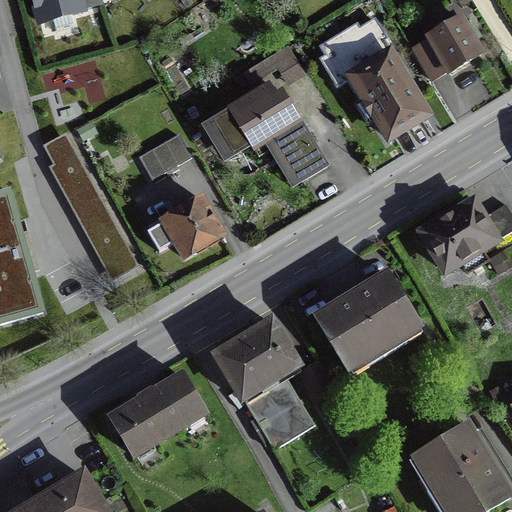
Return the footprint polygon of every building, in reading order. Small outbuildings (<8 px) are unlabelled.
[(31,0),(39,24),(82,12),(78,0),(31,0)] [(97,0),(83,0),(86,10),(99,6),(97,0)] [(339,88),(351,80),(388,57),(396,53),(375,19),(319,54),(339,88)] [(447,76),(480,56),(460,21),(427,40),(447,76)] [(285,50),(244,75),(251,86),(277,70),(286,84),(301,76),(285,50)] [(425,118),(388,57),(351,80),(388,140),(425,118)] [(300,184),(325,169),(281,95),(275,98),(269,88),(211,123),(232,158),(249,147),(257,161),(278,148),(300,184)] [(112,281),(140,266),(68,132),(44,145),(54,164),(50,166),(112,281)] [(177,137),(138,160),(151,183),(190,160),(177,137)] [(0,325),(42,314),(25,254),(8,194),(0,196),(0,325)] [(221,237),(200,203),(184,212),(163,225),(183,259),(221,237)] [(480,253),(495,243),(481,221),(472,205),(421,236),(444,274),(460,265),(466,276),(486,264),(480,253)] [(511,219),(504,207),(481,221),(495,243),(511,233),(511,219)] [(347,373),(418,329),(387,278),(315,321),(347,373)] [(262,330),(215,358),(273,453),(314,428),(283,377),(295,369),(314,403),(333,392),(317,365),(300,374),(296,368),(270,325),(262,330)] [(203,415),(182,379),(152,397),(150,393),(138,401),(140,404),(110,422),(132,458),(203,415)] [(465,428),(414,460),(445,511),(489,511),(509,500),(465,428)] [(0,511),(102,511),(82,478),(54,494),(55,495),(45,502),(44,500),(33,507),(22,488),(0,501),(0,511)]
